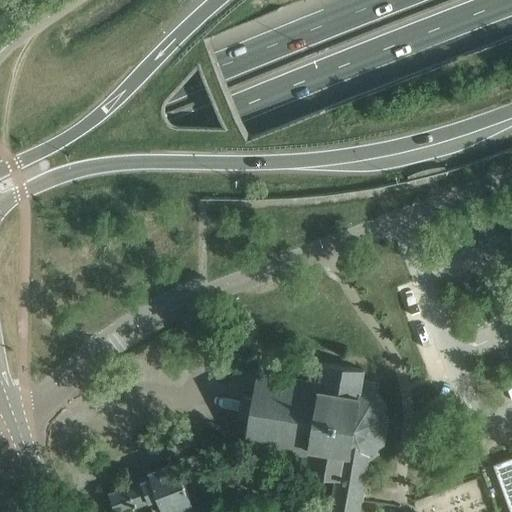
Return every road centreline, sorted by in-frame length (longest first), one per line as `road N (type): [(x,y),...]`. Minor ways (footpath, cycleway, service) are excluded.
road 1 (residential): [(14,418),(113,346),(201,300),(511,179)]
road 2 (motorway): [(0,212),(511,0)]
road 3 (motorway): [(0,204),(51,176),(101,165),(332,158),(511,110)]
road 4 (motorway): [(389,0),(0,163)]
road 5 (motorway): [(219,0),(104,110),(0,169)]
